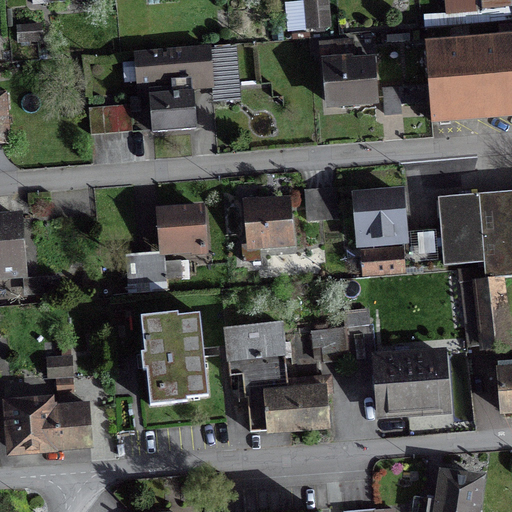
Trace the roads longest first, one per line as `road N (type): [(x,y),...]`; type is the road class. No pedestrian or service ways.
road 1 (residential): [(0,187),(511,149)]
road 2 (residential): [(71,475),(511,442)]
